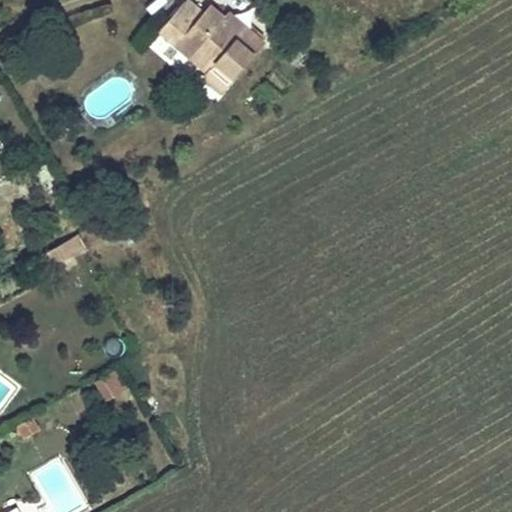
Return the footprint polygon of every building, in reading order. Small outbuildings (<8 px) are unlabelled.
[(192,0),(170,0),(155,19),(173,35),(178,30),(209,56),(205,61),(200,68),(217,82),(260,31),(243,17),(237,24),(220,9),(209,0),(200,0),(197,3),(192,0)] [(243,17),(225,2),(220,9),(237,24),(243,17)] [(178,30),(173,35),(205,61),(209,56),(178,30)] [(0,181),(0,185),(6,200),(23,193),(15,175),(0,181)] [(47,222),(55,236),(66,228),(60,215),(47,222)] [(47,222),(29,232),(37,246),(55,236),(47,222)] [(77,229),(50,246),(60,262),(87,246),(77,229)] [(94,380),(106,400),(131,386),(119,366),(94,380)] [(30,410),(24,398),(10,405),(16,417),(30,410)] [(23,435),(40,429),(35,416),(18,422),(23,435)]
